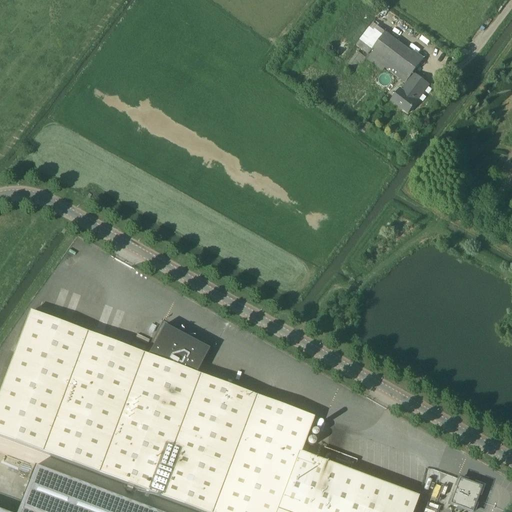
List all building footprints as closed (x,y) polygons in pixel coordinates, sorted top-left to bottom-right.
[(325,3),(319,10),(325,14),(330,6),(325,3)] [(392,101),(409,113),(429,86),(413,74),(423,61),(385,33),(374,24),(357,46),(369,55),(366,58),(383,71),(385,68),(408,85),(403,91),(400,90),(392,101)] [(308,27),(303,34),(308,38),(313,31),(308,27)] [(357,52),(348,64),(357,71),(366,59),(366,58),(357,52)] [(31,313),(0,394),(0,436),(202,511),(412,511),(417,498),(299,454),(313,419),(196,375),(209,350),(164,325),(147,357),(31,313)] [(326,434),(316,460),(360,476),(370,450),(326,434)] [(0,511),(155,511),(34,466),(17,511),(2,511),(0,511)] [(459,479),(450,505),(457,507),(455,510),(459,511),(460,511),(461,509),(469,511),(472,511),(482,488),(459,479)]
